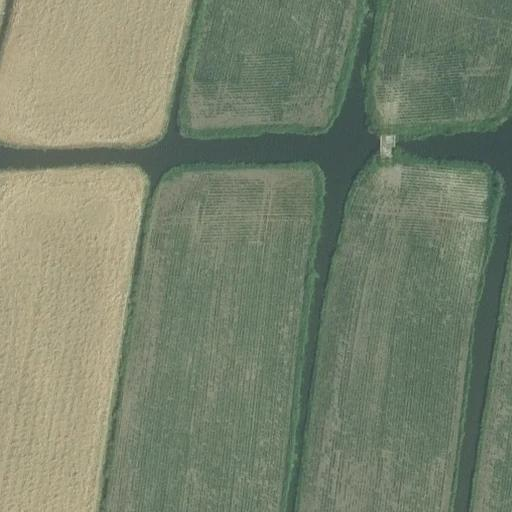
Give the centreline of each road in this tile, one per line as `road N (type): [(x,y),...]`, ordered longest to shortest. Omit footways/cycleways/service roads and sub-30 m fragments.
road 1 (track): [(389,175),(391,113),(448,31),(511,28)]
road 2 (track): [(0,88),(155,0)]
